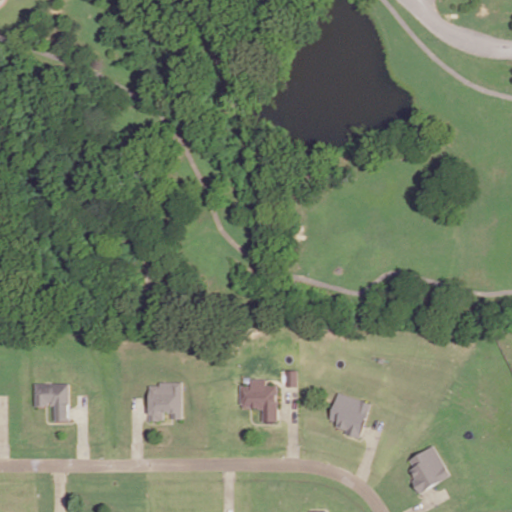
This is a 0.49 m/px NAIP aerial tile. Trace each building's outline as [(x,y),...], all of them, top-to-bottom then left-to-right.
[(288,384),(298,384),(298,369),(288,369),(288,384)] [(242,384),(242,402),(244,402),(244,404),(252,404),(252,405),(260,405),(261,407),(264,407),(264,418),(277,418),(277,384),(266,384),(266,378),(253,378),(253,384),(242,384)] [(152,385),(152,419),(161,419),(161,417),(166,417),(166,408),(170,408),(170,411),(174,411),(174,416),(183,416),(184,381),(163,381),(163,385),(152,385)] [(37,382),(37,404),(46,404),(46,402),(48,402),(50,402),(50,399),(53,399),(53,402),(57,402),(57,418),(71,418),(71,382),(37,382)] [(340,391),(331,417),(339,420),(337,425),(346,427),(348,428),(346,431),(360,436),(372,402),(340,391)] [(410,458),(415,466),(411,468),(417,478),(413,480),(421,492),(453,473),(435,443),(410,458)]
